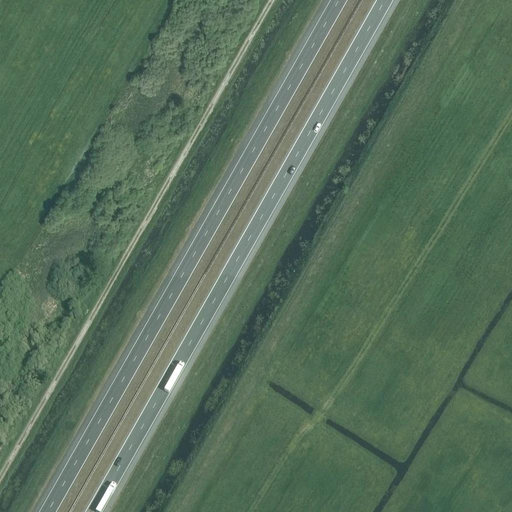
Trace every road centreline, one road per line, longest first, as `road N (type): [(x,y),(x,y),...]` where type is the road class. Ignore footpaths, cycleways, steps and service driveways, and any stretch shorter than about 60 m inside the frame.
road 1 (motorway): [(338,0),(46,511)]
road 2 (motorway): [(93,511),(385,0)]
road 3 (unclassified): [(0,468),(265,0)]
